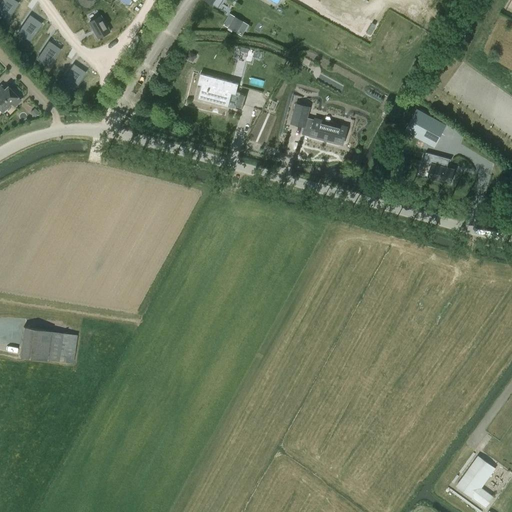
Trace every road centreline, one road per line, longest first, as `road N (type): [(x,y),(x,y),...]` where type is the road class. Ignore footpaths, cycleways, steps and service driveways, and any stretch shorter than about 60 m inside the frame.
road 1 (unclassified): [(64,131),(108,132),(461,231),(511,237)]
road 2 (residential): [(42,0),(85,52),(107,56),(152,0)]
